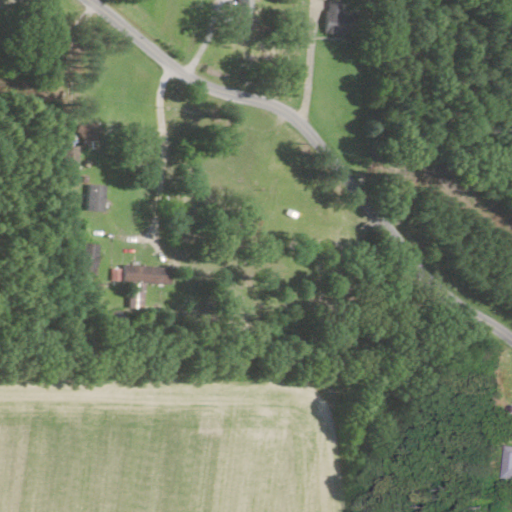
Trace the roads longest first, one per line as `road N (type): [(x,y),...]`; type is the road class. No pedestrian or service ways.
road 1 (residential): [(511,304),(455,269),(373,140),(219,58),(143,0)]
road 2 (residential): [(350,128),(375,39),(402,0)]
